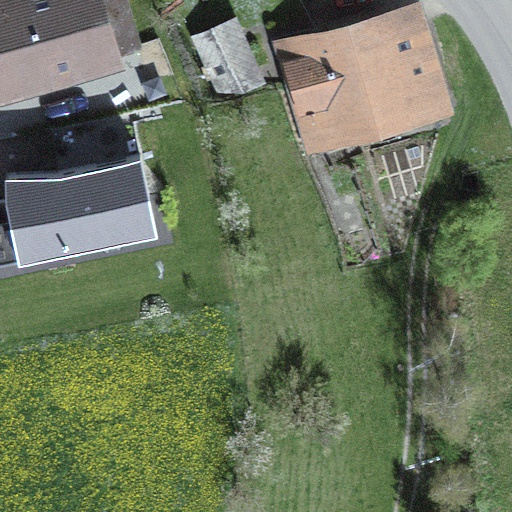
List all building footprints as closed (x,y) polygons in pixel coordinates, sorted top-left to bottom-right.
[(18,0),(0,5),(0,77),(3,86),(137,45),(125,0),(18,0)] [(432,95),(409,15),(295,49),(324,150),(346,144),(339,122),(432,95)] [(204,50),(216,81),(250,68),(238,37),(204,50)] [(7,200),(19,260),(158,232),(141,145),(1,173),(7,200)] [(0,201),(0,264),(19,260),(7,200),(0,201)]
